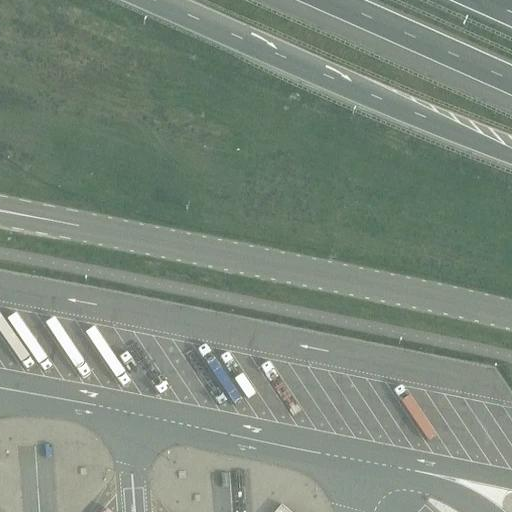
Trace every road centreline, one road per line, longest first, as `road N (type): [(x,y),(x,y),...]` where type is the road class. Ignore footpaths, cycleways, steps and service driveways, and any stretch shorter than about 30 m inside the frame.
road 1 (unclassified): [(37,232),(511,335)]
road 2 (trunk): [(144,0),(511,160)]
road 3 (trunk): [(325,0),(511,83)]
